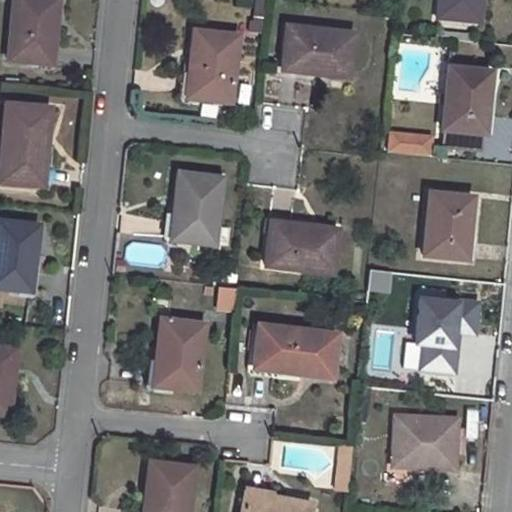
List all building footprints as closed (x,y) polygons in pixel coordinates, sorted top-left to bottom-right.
[(12,0),(7,60),(51,64),(55,0),(12,0)] [(482,0),(437,0),(436,17),(481,22),(482,0)] [(286,25),(281,69),(347,77),(352,34),(286,25)] [(194,30),(185,98),(230,103),(236,35),(194,30)] [(447,67),(441,129),(444,130),(481,134),(483,134),(489,70),(447,67)] [(5,104),(0,164),(0,181),(41,186),(49,108),(5,104)] [(295,130),(296,114),(273,113),(273,129),(295,130)] [(481,134),(444,130),(442,148),(479,152),(481,134)] [(388,131),(386,152),(429,157),(431,136),(388,131)] [(177,172),(169,239),(213,244),(221,177),(177,172)] [(427,192),(422,255),(465,259),(470,197),(427,192)] [(0,221),(0,287),(30,290),(36,225),(0,221)] [(269,221),(263,265),(330,273),(335,229),(269,221)] [(386,294),(390,276),(371,272),(367,290),(386,294)] [(233,313),(236,290),(219,287),(215,311),(233,313)] [(479,337),(480,299),(417,297),(416,339),(404,339),(403,374),(458,375),(459,337),(479,337)] [(159,318),(151,386),(196,391),(203,323),(159,318)] [(257,324),(251,368),(331,378),(336,333),(257,324)] [(366,371),(400,372),(401,326),(367,325),(366,371)] [(0,347),(0,413),(7,414),(14,349),(0,347)] [(393,415),(392,465),(453,469),(455,418),(393,415)] [(339,445),(338,456),(348,457),(349,446),(339,445)] [(148,461),(141,511),(186,511),(192,467),(148,461)] [(244,491),(239,511),(308,511),(310,505),(244,491)]
